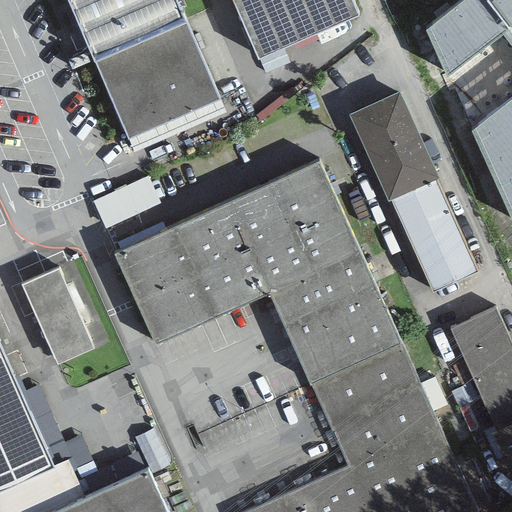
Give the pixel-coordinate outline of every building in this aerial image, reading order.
[(177,0),(70,0),(94,53),(184,15),(177,0)] [(355,0),(236,0),(258,51),(359,7),(355,0)] [(511,0),(457,0),(488,38),(511,20),(511,0)] [(218,93),(184,15),(94,53),(128,132),(218,93)] [(400,87),(350,109),(433,288),(477,268),(400,87)] [(477,511),(319,154),(114,247),(155,338),(269,286),(349,462),(237,511),(477,511)] [(149,173),(93,199),(106,226),(162,200),(149,173)] [(59,263),(21,279),(58,361),(95,345),(59,263)] [(493,425),(511,468),(511,339),(496,304),(450,326),(496,424),(493,425)] [(0,339),(0,511),(43,511),(97,488),(72,433),(47,444),(0,339)] [(97,488),(43,511),(167,511),(166,509),(168,509),(147,464),(97,488)]
